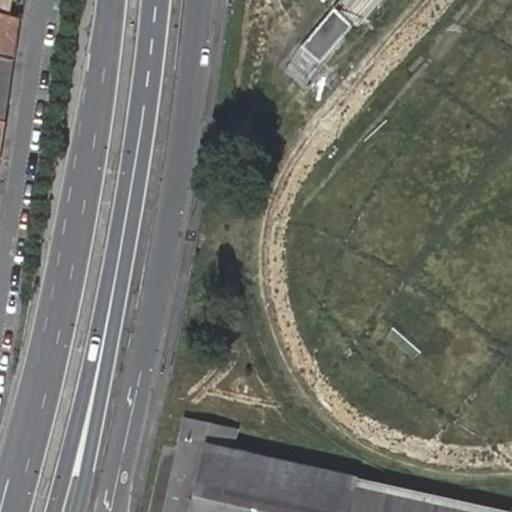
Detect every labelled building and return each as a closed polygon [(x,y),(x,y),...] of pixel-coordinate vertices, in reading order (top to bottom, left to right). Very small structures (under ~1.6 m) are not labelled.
[(0,0),(0,9),(5,11),(8,0),(0,0)] [(309,84),(379,0),(336,0),(283,63),(309,84)] [(19,18),(0,13),(0,56),(13,60),(19,18)] [(0,56),(0,122),(3,123),(13,60),(0,56)] [(506,511),(508,498),(186,425),(165,511),(506,511)]
